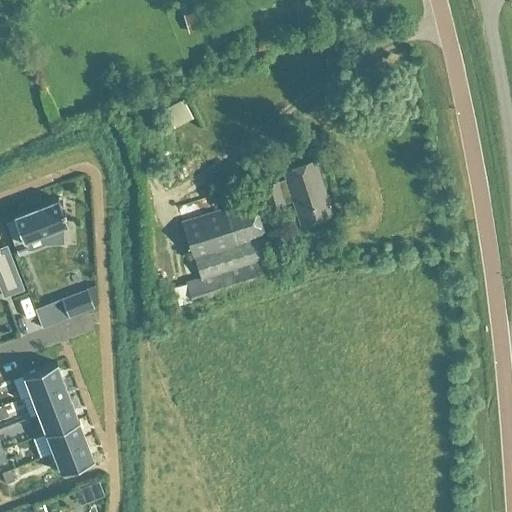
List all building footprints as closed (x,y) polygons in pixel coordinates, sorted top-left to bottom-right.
[(209,5),(184,12),(190,31),(215,23),(209,5)] [(285,201),(293,199),(300,223),(331,213),(314,159),(283,169),(286,177),(277,179),(260,184),(268,209),(286,204),(285,201)] [(217,184),(224,207),(182,220),(193,258),(194,258),(200,276),(184,281),(191,301),(269,276),(263,258),(270,256),(264,237),(265,237),(253,198),(243,201),(237,179),(217,184)] [(14,217),(5,220),(18,253),(30,248),(45,243),(64,242),(63,224),(67,222),(63,211),(64,210),(63,207),(62,207),(62,196),(57,196),(56,196),(43,196),(43,198),(44,198),(44,201),(12,213),(14,217)] [(0,287),(3,295),(23,287),(6,244),(0,246),(0,287)] [(68,315),(94,305),(87,286),(61,295),(68,315)] [(170,312),(186,307),(180,287),(164,291),(170,312)] [(56,360),(22,374),(23,374),(31,393),(63,381),(56,362),(57,361),(56,360)] [(31,393),(21,397),(29,416),(38,412),(70,400),(63,381),(31,393)] [(70,400),(38,412),(45,431),(44,431),(44,432),(79,418),(77,418),(70,400)] [(79,418),(44,432),(45,431),(53,450),(85,438),(78,419),(79,419),(79,418)] [(85,438),(53,450),(60,469),(59,470),(94,457),(93,456),(92,457),(85,438)] [(10,467),(1,470),(5,481),(14,478),(10,467)]
